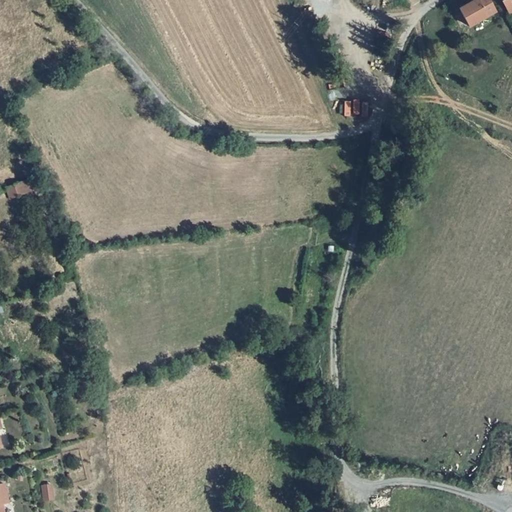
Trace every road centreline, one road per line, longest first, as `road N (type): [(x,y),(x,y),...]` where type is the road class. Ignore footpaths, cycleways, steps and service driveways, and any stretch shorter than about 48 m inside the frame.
road 1 (track): [(379,116),(334,326),(339,461),(361,483),(435,484),(503,511)]
road 2 (unclassified): [(441,0),(409,27),(379,116),(365,130),(261,137),(209,131),(183,118),(69,0)]
